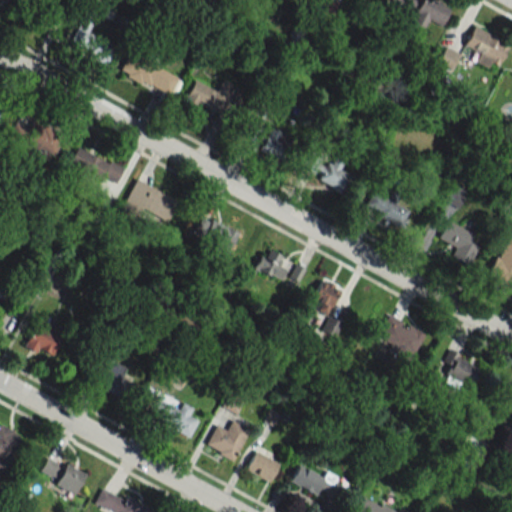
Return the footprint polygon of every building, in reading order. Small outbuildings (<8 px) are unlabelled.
[(2,0),(26,11),(31,0),(2,0)] [(410,0),(389,0),(386,5),(403,14),(410,0)] [(449,5),(434,0),(419,0),(409,28),(422,32),(426,21),(441,27),(449,5)] [(67,47),(105,64),(114,46),(90,34),(99,14),(85,8),(67,47)] [(463,44),(478,53),(474,60),(494,71),(508,45),(473,26),(463,44)] [(459,54),(445,46),(435,63),(449,71),(459,54)] [(128,50),(157,66),(156,67),(176,78),(167,94),(148,84),(147,86),(140,82),(138,85),(123,77),(125,74),(117,70),(128,50)] [(192,80),(214,92),(221,79),(231,85),(225,97),(237,104),(229,120),(216,113),(215,114),(197,104),(193,112),(179,104),(192,80)] [(261,116),(237,116),(237,141),(261,141),(261,116)] [(63,136),(53,155),(37,147),(33,154),(5,139),(14,123),(25,129),(31,119),(63,136)] [(285,133),(266,127),(258,152),(278,158),(285,133)] [(111,165),(103,182),(67,164),(75,148),(111,165)] [(174,202),(164,222),(122,200),(133,180),(174,202)] [(438,197),(454,210),(465,196),(450,183),(438,197)] [(362,207),(400,228),(410,209),(372,189),(362,207)] [(235,233),(227,249),(191,232),(199,215),(235,233)] [(445,220),(471,234),(467,241),(476,247),(466,265),(449,255),(453,248),(435,238),(445,220)] [(511,242),(504,238),(485,275),(511,288),(511,242)] [(277,281),(284,268),(278,265),(282,257),(263,248),(252,269),(277,281)] [(322,315),(338,288),(321,279),(305,305),(322,315)] [(410,358),(422,332),(385,315),(373,342),(410,358)] [(21,346),(48,360),(63,333),(37,318),(21,346)] [(440,358),(448,369),(447,370),(461,388),(477,376),(455,347),(440,358)] [(123,369),(118,378),(132,384),(122,403),(112,397),(112,396),(98,388),(102,381),(84,372),(93,357),(100,361),(104,353),(114,358),(112,363),(123,369)] [(240,398),(226,393),(221,408),(236,412),(240,398)] [(196,421),(187,438),(172,430),(174,427),(148,413),(155,399),(176,410),(180,402),(191,408),(187,416),(196,421)] [(230,462),(247,429),(230,420),(224,430),(214,425),(204,444),(217,451),(216,454),(230,462)] [(0,473),(3,475),(20,434),(0,425),(0,473)] [(253,450),(277,463),(267,482),(243,469),(253,450)] [(81,471),(50,461),(44,481),(75,491),(81,471)] [(288,480),(297,464),(320,478),(326,468),(349,482),(340,498),(318,486),(313,494),(288,480)] [(148,511),(147,511),(109,511),(106,510),(105,511),(91,503),(99,489),(121,501),(123,497),(148,511)] [(390,509),(388,511),(349,511),(359,496),(378,506),(379,503),(390,509)]
